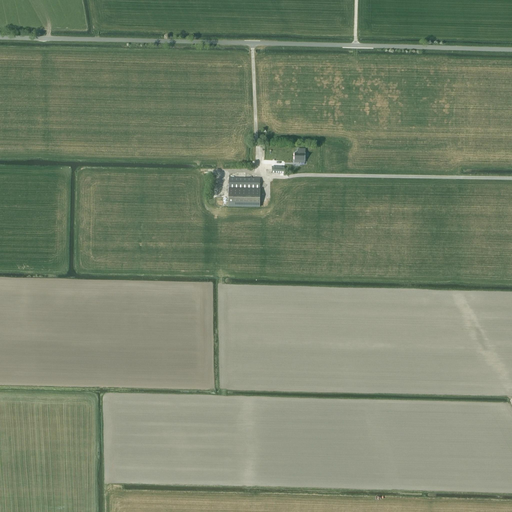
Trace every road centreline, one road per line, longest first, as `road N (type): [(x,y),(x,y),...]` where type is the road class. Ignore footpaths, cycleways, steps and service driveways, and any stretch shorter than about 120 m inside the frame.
road 1 (unclassified): [(511,49),(0,37)]
road 2 (track): [(511,178),(283,177),(259,170)]
